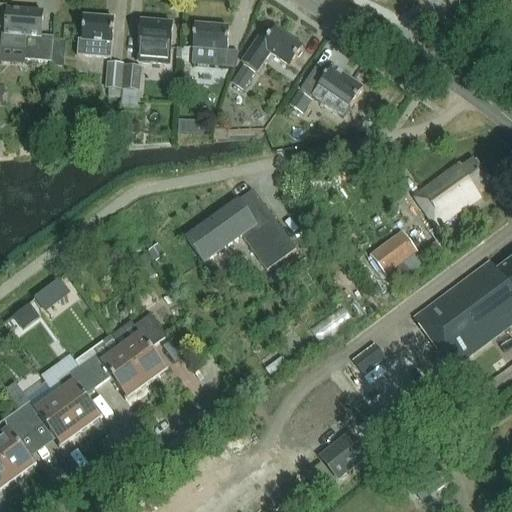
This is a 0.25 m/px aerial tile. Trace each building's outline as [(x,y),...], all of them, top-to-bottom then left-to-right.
[(42,39),(43,15),(7,12),(6,37),(2,36),(1,50),(25,52),(24,63),(52,65),(52,61),(53,43),(54,40),(42,39)] [(84,20),(82,43),(78,42),(77,59),(111,61),(112,46),(113,46),(115,22),(84,20)] [(141,24),(138,66),(170,68),(173,27),(141,24)] [(195,29),(193,51),(216,53),(214,73),(225,74),(227,54),(228,54),(230,31),(195,29)] [(275,32),(266,44),(258,38),(242,61),(258,72),(269,55),(291,70),(303,51),(275,32)] [(53,43),(52,61),(64,62),(66,44),(53,43)] [(188,68),(189,50),(181,50),(179,67),(188,68)] [(124,68),(107,66),(105,92),(122,93),(124,68)] [(140,69),(124,68),(122,93),(138,94),(140,69)] [(241,70),(230,87),(242,95),(253,78),(241,70)] [(315,70),(301,92),(312,99),(312,100),(343,121),(350,111),(363,92),(332,71),(327,78),(315,70)] [(304,119),(312,106),(297,95),(288,108),(304,119)] [(204,138),(204,124),(179,123),(179,136),(204,138)] [(486,197),(482,191),(494,182),(475,159),(465,168),(460,162),(414,197),(441,232),(486,197)] [(204,266),(242,239),(269,275),(298,254),(253,193),(239,204),(238,204),(186,241),(204,266)] [(424,266),(402,236),(370,260),(392,290),(424,266)] [(442,252),(437,244),(425,253),(430,261),(442,252)] [(159,246),(149,254),(157,264),(167,256),(159,246)] [(149,282),(157,276),(149,266),(151,265),(145,257),(135,264),(149,282)] [(452,372),(511,327),(511,263),(498,274),(491,265),(414,322),(452,372)] [(48,291),(58,305),(71,295),(60,281),(48,291)] [(40,319),(30,306),(14,318),(23,332),(40,319)] [(318,343),(356,323),(348,307),(310,327),(318,343)] [(142,338),(122,352),(148,388),(168,373),(152,353),(168,341),(152,319),(136,330),(142,338)] [(364,379),(386,362),(376,348),(353,365),(364,379)] [(80,371),(96,393),(112,381),(128,402),(148,388),(122,352),(102,367),(96,359),(80,371)] [(270,377),(286,365),(281,358),(265,370),(270,377)] [(65,393),(56,400),(82,436),(102,421),(86,400),(96,393),(80,371),(60,385),(65,393)] [(20,412),(21,414),(37,436),(47,429),(62,450),(82,436),(56,400),(36,415),(29,405),(20,412)] [(389,421),(381,410),(373,416),(381,427),(389,421)] [(0,441),(0,461),(16,483),(36,469),(20,448),(37,436),(21,414),(20,412),(0,427),(0,428),(0,437),(2,440),(0,441)] [(341,423),(310,446),(338,483),(369,460),(350,435),(341,423)] [(0,495),(16,483),(0,461),(0,495)] [(421,505),(444,488),(436,477),(413,493),(421,505)]
